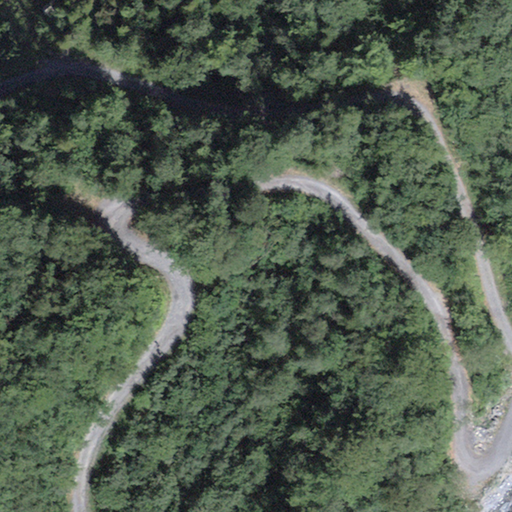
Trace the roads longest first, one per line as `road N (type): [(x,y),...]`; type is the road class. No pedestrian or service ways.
road 1 (track): [(511,442),(501,464),(472,467),(460,447),(452,359),(436,306),(350,208),(323,193),(223,177),(151,186),(104,198),(96,223),(159,267),(159,335),(121,369),(74,436),(74,511)]
road 2 (track): [(430,122),(511,328)]
